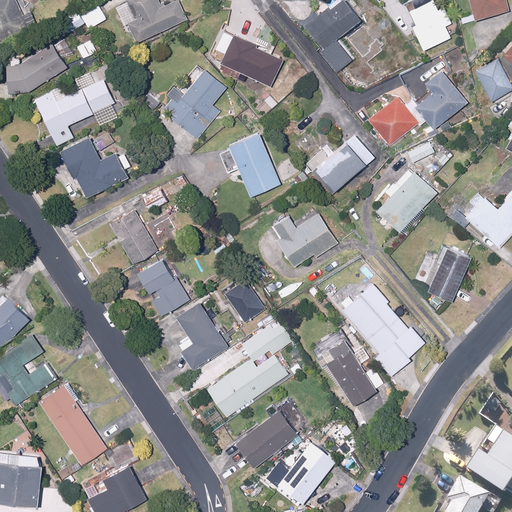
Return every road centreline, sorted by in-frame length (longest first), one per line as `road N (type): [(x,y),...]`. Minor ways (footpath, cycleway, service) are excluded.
road 1 (residential): [(208,511),(195,471),(0,173)]
road 2 (residential): [(511,310),(441,392),(365,511)]
